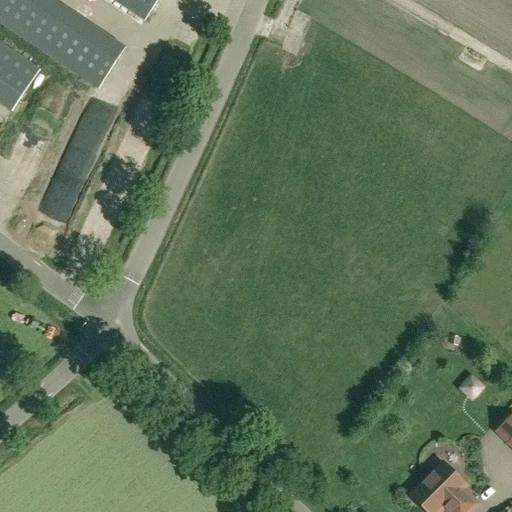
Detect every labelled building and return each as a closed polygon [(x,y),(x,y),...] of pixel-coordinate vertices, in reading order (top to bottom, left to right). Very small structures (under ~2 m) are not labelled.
[(0,0),(0,22),(99,88),(123,51),(46,0),(0,0)] [(117,0),(146,19),(158,0),(117,0)] [(0,104),(12,112),(39,72),(0,46),(0,104)] [(0,153),(8,157),(18,137),(5,131),(0,142),(0,153)] [(511,447),(511,418),(497,433),(511,447)] [(447,511),(472,511),(479,506),(463,490),(466,487),(443,464),(411,497),(426,511),(441,511),(445,509),(447,511)]
